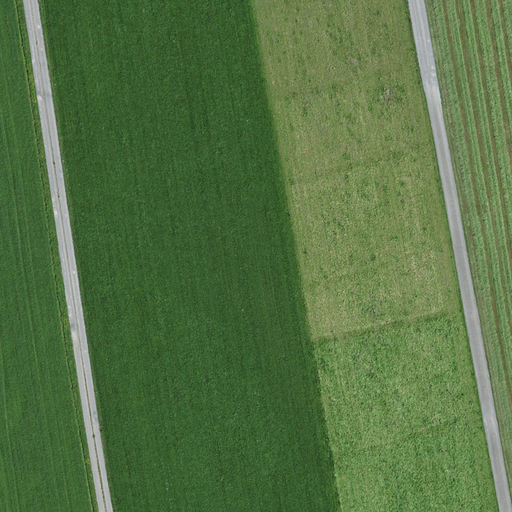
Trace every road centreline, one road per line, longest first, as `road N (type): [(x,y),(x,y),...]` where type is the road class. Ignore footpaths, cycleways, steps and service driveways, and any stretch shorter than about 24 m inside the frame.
road 1 (track): [(417,0),(508,511)]
road 2 (track): [(115,511),(53,0)]
